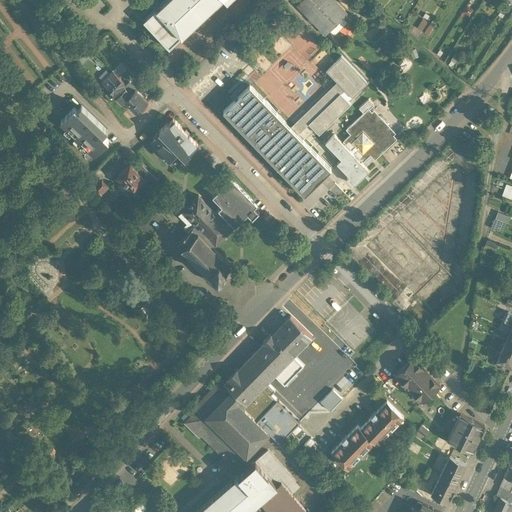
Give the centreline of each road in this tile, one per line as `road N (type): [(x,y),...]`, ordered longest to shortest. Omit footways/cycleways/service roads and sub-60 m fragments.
road 1 (residential): [(324,248),(75,511)]
road 2 (residential): [(511,49),(324,248)]
road 3 (residential): [(324,248),(499,434)]
road 4 (residential): [(172,92),(324,248)]
